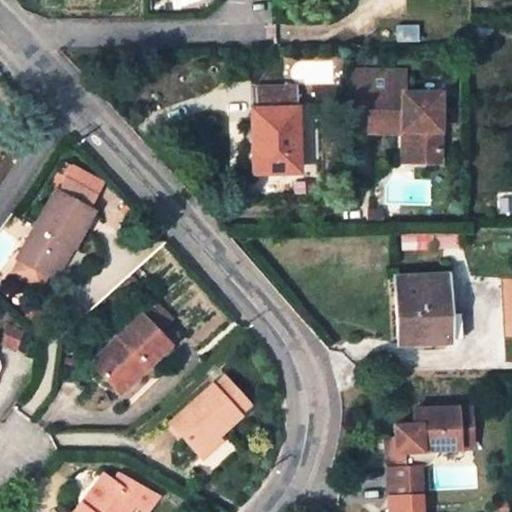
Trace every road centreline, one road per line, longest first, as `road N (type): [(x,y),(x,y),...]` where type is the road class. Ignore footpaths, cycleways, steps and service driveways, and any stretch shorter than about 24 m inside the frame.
road 1 (unclassified): [(71,100),(278,334),(303,379),(310,423),(292,478),(262,511)]
road 2 (unknown): [(303,379),(480,373),(494,359),(497,304)]
road 3 (residential): [(260,28),(50,32),(23,49)]
road 4 (residential): [(0,201),(71,100)]
